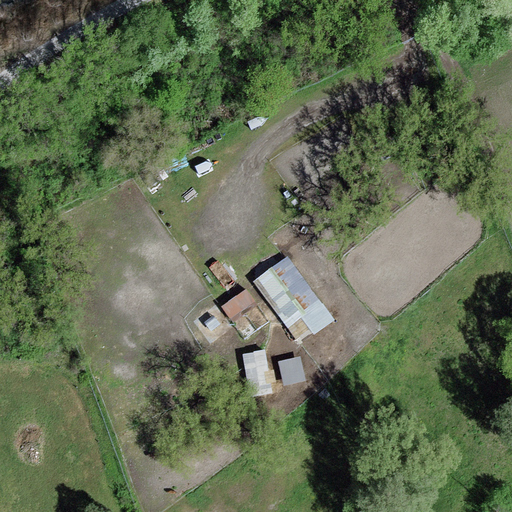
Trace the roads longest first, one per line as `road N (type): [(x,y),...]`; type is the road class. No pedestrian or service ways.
road 1 (track): [(416,0),(511,211)]
road 2 (track): [(151,0),(0,81)]
